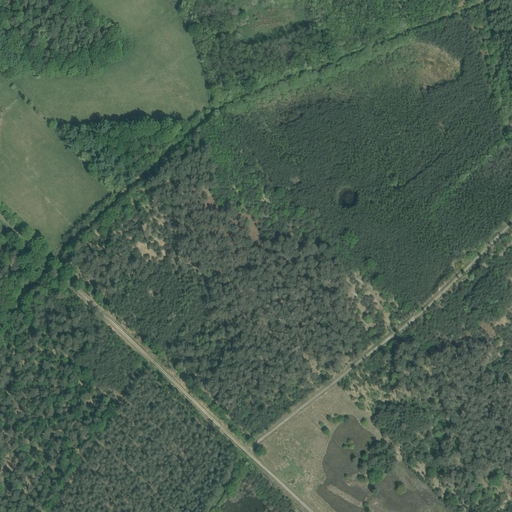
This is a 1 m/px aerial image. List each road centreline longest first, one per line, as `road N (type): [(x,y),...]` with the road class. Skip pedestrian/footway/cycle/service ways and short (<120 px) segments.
road 1 (track): [(246,451),(416,317),(511,222)]
road 2 (track): [(246,451),(0,213)]
